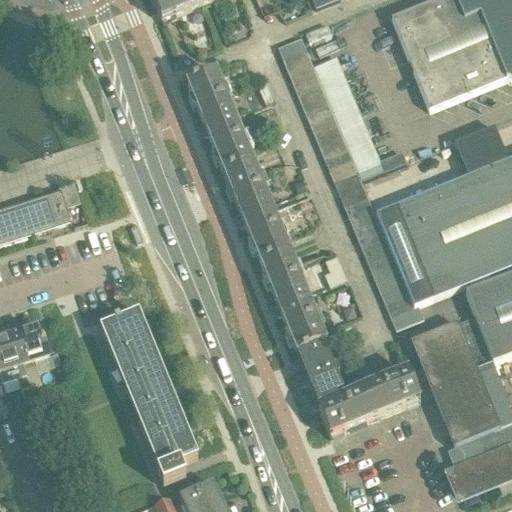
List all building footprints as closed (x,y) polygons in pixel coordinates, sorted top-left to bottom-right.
[(150,0),(156,13),(156,14),(160,23),(161,26),(204,9),(209,7),(226,0),(150,0)] [(511,4),(510,0),(458,0),(393,26),(430,119),(506,88),(511,91),(511,4)] [(283,66),(305,57),(301,45),(278,55),(283,66)] [(287,78),(310,68),(305,57),(283,66),(287,78)] [(292,89),(315,79),(310,68),(287,78),(292,89)] [(192,88),(186,91),(187,92),(188,91),(198,115),(204,131),(201,132),(200,132),(201,133),(204,141),(204,142),(205,142),(208,140),(219,167),(225,182),(253,170),(249,159),(235,125),(233,121),(216,80),(215,78),(215,79),(198,86),(197,85),(192,87),(192,88)] [(297,100),(319,90),(315,79),(292,89),(297,100)] [(301,111),(324,102),(319,90),(297,100),(301,111)] [(306,122),(329,113),(324,102),(301,111),(306,122)] [(310,134),(333,124),(329,113),(306,122),(310,134)] [(315,145),(338,135),(333,124),(310,134),(315,145)] [(320,156),(343,147),(338,135),(315,145),(320,156)] [(511,274),(511,167),(506,170),(493,137),(453,154),(466,186),(375,224),(375,225),(380,236),(384,247),(389,258),(394,269),(398,280),(403,292),(408,303),(412,315),(417,313),(507,277),(511,274)] [(324,167),(347,158),(343,147),(320,156),(324,167)] [(329,179),(352,169),(347,158),(324,167),(329,179)] [(334,190),(356,180),(352,169),(329,179),(334,190)] [(253,170),(225,182),(241,221),(237,222),(237,223),(240,228),(241,231),(241,232),(244,230),(249,242),(261,271),(290,259),(286,249),(272,216),(270,212),(258,181),(253,170)] [(361,191),(359,186),(356,180),(334,190),(338,201),(361,191)] [(0,249),(44,236),(51,233),(70,228),(65,212),(80,207),(74,186),(56,192),(57,196),(25,207),(0,214),(0,249)] [(343,212),(366,202),(361,191),(338,201),(343,212)] [(347,222),(370,213),(366,202),(343,212),(347,222)] [(352,234),(375,225),(375,224),(370,213),(347,222),(352,234)] [(356,245),(380,236),(375,225),(352,234),(356,245)] [(361,256),(384,247),(380,236),(356,245),(361,256)] [(366,267),(389,258),(384,247),(361,256),(366,267)] [(370,279),(394,269),(389,258),(366,267),(370,279)] [(290,259),(261,271),(277,311),(274,312),(274,313),(275,315),(277,321),(278,322),(281,320),(284,328),(288,337),(293,349),(297,360),(296,360),(297,361),(299,361),(299,362),(323,352),(327,350),(327,349),(321,335),(309,306),(307,301),(294,269),(290,259)] [(375,289),(398,280),(394,269),(370,279),(375,289)] [(329,278),(324,280),(329,292),(346,285),(341,273),(329,278)] [(485,371),(493,369),(511,361),(511,274),(507,277),(509,281),(465,298),(475,322),(466,326),(471,338),(485,371)] [(379,301),(403,292),(398,280),(375,289),(379,301)] [(384,312),(408,303),(403,292),(379,301),(384,312)] [(389,324),(412,315),(408,303),(384,312),(389,324)] [(395,337),(422,325),(417,313),(412,315),(389,324),(395,337)] [(180,469),(198,462),(139,318),(134,320),(120,325),(119,323),(114,325),(115,327),(100,333),(159,477),(157,478),(163,492),(185,482),(182,475),(183,475),(180,469)] [(511,416),(493,369),(485,371),(471,338),(466,326),(411,348),(454,452),(453,452),(453,453),(454,453),(454,455),(455,472),(454,472),(455,475),(450,477),(460,502),(511,481),(511,416)] [(16,339),(13,340),(23,370),(26,379),(30,392),(41,389),(34,366),(48,362),(49,362),(48,358),(47,357),(43,344),(40,335),(39,331),(16,339)] [(13,340),(0,343),(0,379),(3,388),(17,383),(21,395),(30,392),(26,379),(23,370),(13,340)] [(323,352),(299,362),(304,373),(304,374),(308,382),(310,387),(312,392),(318,406),(319,409),(320,413),(321,413),(318,414),(319,415),(320,414),(339,406),(344,404),(342,399),(332,375),(328,364),(328,363),(323,352)] [(331,443),(420,406),(408,378),(320,414),(319,415),(331,443)] [(21,436),(46,428),(42,417),(17,425),(21,436)] [(24,447),(49,439),(46,428),(21,436),(24,447)] [(28,458),(53,450),(49,439),(24,447),(28,458)] [(31,469),(56,461),(53,450),(28,458),(31,469)] [(35,480),(60,472),(56,461),(31,469),(35,480)] [(38,491),(63,483),(60,472),(35,480),(38,491)] [(42,501),(67,493),(63,483),(38,491),(42,501)] [(201,493),(180,503),(184,511),(224,511),(213,489),(202,495),(201,493)] [(45,511),(48,511),(70,505),(67,493),(42,501),(45,511)]
